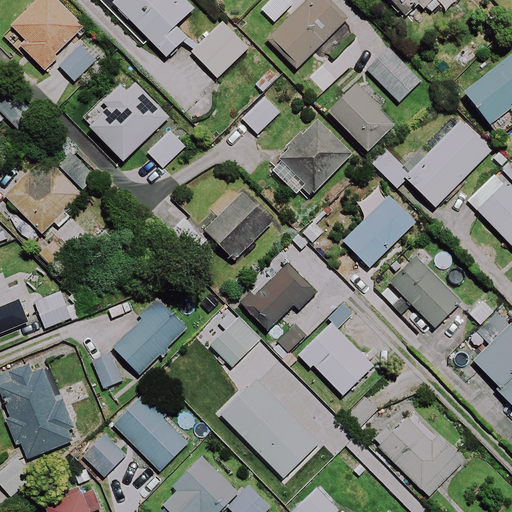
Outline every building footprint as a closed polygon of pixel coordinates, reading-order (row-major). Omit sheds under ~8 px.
[(82,30),(53,0),(40,0),(3,36),(18,52),(22,48),(45,72),(57,60),(54,57),(82,30)] [(97,0),(144,47),(149,41),(167,59),(187,39),(177,28),(195,11),(184,0),(97,0)] [(293,4),(288,0),(271,0),(261,11),(275,24),(293,4)] [(347,21),(326,0),(310,0),(268,42),(296,71),(347,21)] [(389,0),(406,18),(419,5),(430,16),(437,8),(431,2),(433,0),(389,0)] [(248,51),(223,25),(193,54),(218,80),(248,51)] [(96,62),(81,47),(59,67),(74,83),(96,62)] [(421,82),(391,50),(368,71),(399,104),(421,82)] [(511,106),(511,56),(464,95),(488,125),(511,106)] [(0,74),(0,109),(21,135),(38,120),(0,74)] [(168,119),(129,81),(105,105),(110,110),(90,129),(124,163),(168,119)] [(395,126),(358,87),(330,114),(367,153),(395,126)] [(279,113),(265,99),(243,121),(257,136),(279,113)] [(460,123),(410,175),(392,157),(379,171),(399,191),(408,182),(436,209),(491,153),(460,123)] [(351,158),(317,124),(277,164),(311,198),(351,158)] [(171,132),(148,154),(164,170),(187,149),(171,132)] [(36,185),(29,177),(6,198),(42,235),(54,224),(59,229),(71,218),(66,213),(82,198),(79,195),(95,180),(71,153),(54,168),(36,185)] [(511,189),(497,173),(467,202),(511,247),(511,189)] [(272,225),(243,196),(206,233),(234,262),(272,225)] [(415,224),(389,198),(344,243),(369,269),(415,224)] [(207,242),(186,221),(170,236),(191,258),(207,242)] [(325,233),(317,224),(292,244),(300,254),(325,233)] [(114,241),(105,231),(87,248),(97,258),(114,241)] [(459,305),(416,260),(390,285),(434,329),(459,305)] [(316,295),(287,267),(244,309),(268,333),(296,306),(300,311),(316,295)] [(84,316),(75,289),(36,302),(45,330),(84,316)] [(0,308),(0,335),(29,323),(20,300),(0,308)] [(187,329),(158,302),(114,349),(142,376),(187,329)] [(494,312),(482,302),(470,316),(481,326),(494,312)] [(298,324),(278,342),(290,355),(310,336),(298,324)] [(331,325),(297,358),(311,371),(314,368),(343,397),(373,368),(331,325)] [(511,325),(474,362),(500,389),(497,391),(511,405),(511,325)] [(124,380),(111,355),(93,364),(106,389),(124,380)] [(0,391),(10,414),(2,417),(16,448),(20,446),(27,462),(79,439),(60,396),(55,398),(44,373),(31,378),(25,365),(0,376),(0,391)] [(319,444),(257,381),(222,416),(284,479),(319,444)] [(190,443),(144,395),(114,424),(159,472),(190,443)] [(377,411),(366,399),(349,416),(360,427),(377,411)] [(461,465),(411,416),(380,448),(429,497),(461,465)] [(126,456),(105,436),(85,458),(105,478),(126,456)] [(220,511),(238,494),(203,458),(174,487),(179,491),(164,506),(169,511),(220,511)] [(88,469),(70,475),(74,488),(93,482),(88,469)] [(266,511),(270,508),(248,487),(228,508),(232,511),(266,511)] [(94,511),(100,510),(91,488),(46,507),(47,511),(94,511)] [(337,511),(338,511),(317,489),(292,511),(337,511)]
